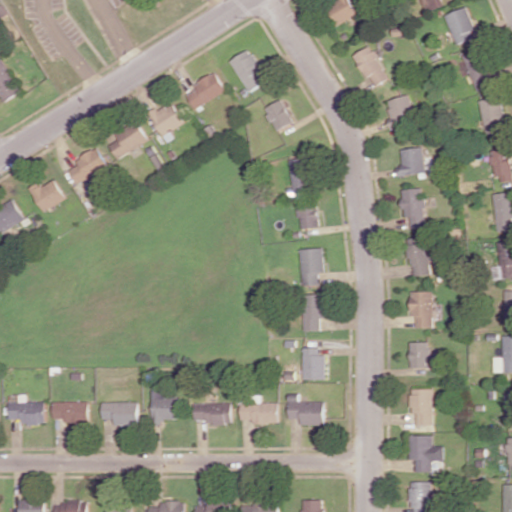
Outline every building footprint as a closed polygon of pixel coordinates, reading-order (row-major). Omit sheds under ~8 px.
[(337,25),(359,13),(352,0),(340,0),(328,7),(337,25)] [(424,0),(428,11),(445,5),(443,0),(424,0)] [(458,43),(480,34),(468,6),(447,14),(458,43)] [(378,85),(390,78),(371,45),(355,54),(369,78),(373,76),(378,85)] [(480,90),(496,83),(480,48),(464,55),(480,90)] [(231,60),(251,91),(268,80),(248,49),(231,60)] [(0,92),(5,102),(23,92),(4,57),(0,59),(0,92)] [(186,91),(197,108),(227,89),(217,72),(186,91)] [(393,119),(416,113),(411,94),(389,99),(393,119)] [(502,136),(501,126),(507,126),(503,96),(482,98),(487,138),(502,136)] [(294,123),(285,99),(266,106),(276,130),(294,123)] [(186,123),(174,100),(152,112),(164,135),(186,123)] [(119,158),(150,140),(139,121),(108,139),(119,158)] [(403,148),(404,164),(399,165),(400,175),(427,172),(425,146),(403,148)] [(502,181),(511,180),(511,151),(511,147),(492,149),(495,175),(502,175),(502,181)] [(68,166),(78,184),(110,166),(100,148),(68,166)] [(314,185),(313,156),(292,157),(293,185),(314,185)] [(42,186),(40,182),(31,187),(44,211),(67,198),(57,179),(42,186)] [(427,227),(424,187),(403,188),(405,216),(411,216),(412,228),(427,227)] [(499,231),(511,229),(511,192),(511,190),(493,193),(499,231)] [(0,208),(0,233),(27,217),(15,199),(0,208)] [(320,226),(318,201),(299,202),(301,227),(320,226)] [(410,238),(411,274),(431,274),(429,237),(410,238)] [(511,246),(501,246),(501,266),(497,266),(497,277),(511,277),(511,246)] [(302,248),(303,284),(320,284),(320,272),(325,271),(324,247),(302,248)] [(434,291),(412,291),(412,315),(418,315),(417,326),(434,326),(434,291)] [(322,329),(321,316),(326,316),(325,293),(305,294),(306,330),(322,329)] [(495,371),(511,370),(511,335),(504,336),(504,356),(494,357),(495,371)] [(412,367),(430,366),(430,341),(412,341),(412,367)] [(326,379),(327,354),(321,354),(321,347),(304,347),(304,378),(326,379)] [(434,388),(414,388),(415,424),(435,424),(434,388)] [(164,423),(164,418),(180,418),(180,390),(154,389),(153,422),(164,423)] [(55,400),(54,417),(67,418),(67,422),(91,423),(91,401),(55,400)] [(290,400),(290,418),(302,418),(302,424),(326,424),(327,401),(290,400)] [(140,424),(140,401),(104,401),(104,418),(116,418),(116,424),(140,424)] [(234,422),(234,402),(196,402),(196,422),(234,422)] [(280,423),(281,403),(243,402),(242,419),(254,419),(254,423),(280,423)] [(434,434),(411,435),(412,459),(418,458),(418,471),(434,471),(434,459),(445,459),(445,445),(435,445),(434,434)] [(432,511),(434,481),(413,480),(412,511),(432,511)] [(21,511),(46,511),(47,500),(22,499),(21,511)] [(304,511),(325,511),(325,499),(304,499),(304,511)] [(89,511),(90,500),(56,501),(56,511),(89,511)] [(150,506),(150,511),(186,511),(186,500),(162,500),(163,505),(150,506)] [(232,511),(232,500),(210,500),(210,505),(197,505),(197,511),(232,511)] [(242,505),(242,511),(281,511),(282,503),(242,505)]
